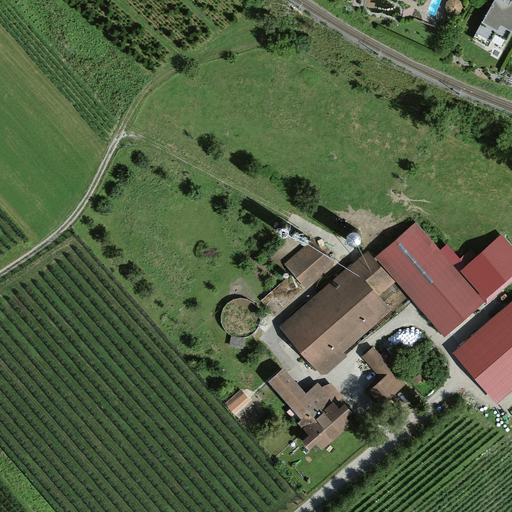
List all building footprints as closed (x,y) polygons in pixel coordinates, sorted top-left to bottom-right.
[(455,0),(453,0),(450,0),(446,4),(445,9),(447,14),(451,16),(457,16),(461,13),(462,7),(460,3),(455,0)] [(511,0),(491,0),(473,35),(489,44),(492,39),(503,46),(511,29),(511,0)] [(462,271),(417,218),(376,253),(411,295),(443,333),(484,298),(486,300),(511,278),(511,244),(501,232),(463,265),(465,268),(462,271)] [(355,229),(348,229),(344,233),(345,240),(350,243),(356,241),(358,235),(355,229)] [(308,284),(336,260),(317,239),(289,263),(308,284)] [(320,372),(411,295),(376,253),(369,246),(278,324),(320,372)] [(511,387),(511,298),(453,350),(496,401),(511,387)] [(373,347),(362,355),(378,376),(368,385),(380,400),(404,382),(393,367),(397,364),(385,348),(378,354),(373,347)] [(284,364),(268,377),(300,415),(297,418),(307,430),(301,435),(310,446),(317,441),(321,446),(354,418),(349,412),(355,407),(345,395),(337,402),(318,379),(306,389),(284,364)] [(415,383),(423,377),(417,369),(409,375),(415,383)] [(251,403),(240,390),(225,403),(237,416),(251,403)]
